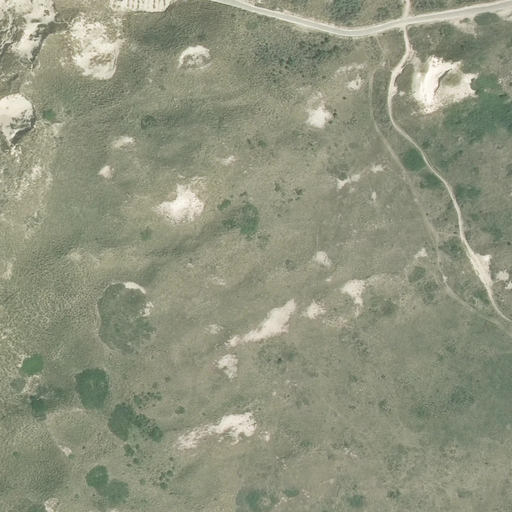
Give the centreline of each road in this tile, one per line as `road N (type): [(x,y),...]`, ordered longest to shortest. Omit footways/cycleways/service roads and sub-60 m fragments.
road 1 (unknown): [(511,323),(496,310),(463,240),(450,187),(388,110),(391,77),(408,51),(405,0)]
road 2 (unclassified): [(230,0),(345,33),(511,2)]
